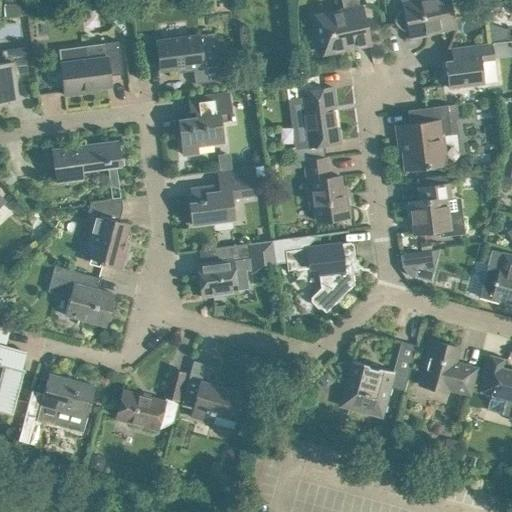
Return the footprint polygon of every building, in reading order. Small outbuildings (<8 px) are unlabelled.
[(130,0),(128,0),(122,1),(124,14),(132,13),(130,0)] [(370,44),(361,5),(359,6),(357,0),(341,0),(343,9),(315,15),(323,54),(370,44)] [(456,26),(451,6),(449,0),(416,0),(401,3),(403,10),(399,11),(395,17),(394,19),(394,21),(394,23),(395,25),(397,26),(403,30),(407,29),(409,36),(456,26)] [(53,1),(34,3),(35,13),(54,11),(53,1)] [(19,4),(1,7),(3,17),(20,14),(19,4)] [(507,32),(489,28),(491,43),(494,43),(505,42),(508,41),(507,32)] [(221,80),(215,33),(199,35),(199,34),(156,40),(160,71),(187,67),(187,71),(193,70),(195,84),(221,80)] [(122,74),(118,41),(103,43),(104,46),(97,46),(97,47),(86,48),(87,55),(87,59),(60,62),(64,95),(84,93),(83,90),(111,86),(109,75),(122,74)] [(453,60),(445,61),(448,88),(468,85),(482,84),(495,82),(493,64),(491,43),(478,45),(451,48),(453,60)] [(0,103),(18,101),(14,75),(28,73),(24,47),(1,50),(3,62),(0,62),(0,103)] [(339,142),(332,87),(319,89),(317,76),(297,80),(288,81),(290,97),(299,96),(306,147),(339,142)] [(221,143),(219,122),(230,121),(227,93),(208,95),(188,98),(190,111),(195,110),(196,117),(178,119),(183,155),(196,153),(195,146),(221,143)] [(440,164),(436,137),(451,135),(447,105),(407,110),(409,124),(399,125),(405,169),(440,164)] [(124,164),(123,158),(120,158),(118,141),(51,150),(55,174),(67,172),(68,179),(81,178),(80,170),(105,167),(107,181),(118,180),(116,166),(124,164)] [(343,199),(340,176),(329,177),(326,158),(302,161),(305,182),(309,182),(315,222),(329,219),(349,217),(347,199),(343,199)] [(511,164),(503,163),(500,174),(511,177),(511,171),(511,164)] [(264,166),(256,167),(257,179),(265,178),(264,166)] [(230,199),(253,196),(250,168),(216,172),(217,185),(190,188),(192,202),(189,203),(192,225),(232,220),(230,199)] [(10,170),(0,179),(0,180),(6,187),(17,178),(10,170)] [(440,176),(423,178),(424,186),(441,184),(440,176)] [(500,176),(497,186),(507,189),(510,178),(500,176)] [(464,233),(461,209),(447,211),(445,198),(451,197),(449,183),(417,187),(419,200),(409,201),(413,233),(439,230),(440,236),(464,233)] [(13,198),(7,204),(17,214),(23,209),(13,198)] [(121,249),(128,223),(119,220),(122,207),(121,198),(101,201),(88,202),(85,213),(92,215),(85,241),(90,241),(86,257),(100,261),(99,263),(121,269),(126,250),(121,249)] [(275,239),(270,239),(270,241),(272,258),(284,257),(286,270),(291,269),(321,266),(323,285),(312,297),(311,301),(318,307),(321,307),(325,312),(354,283),(352,270),(354,270),(353,262),(355,262),(353,244),(349,242),(335,244),(306,247),(290,249),(289,237),(275,239)] [(214,262),(197,264),(201,297),(237,292),(237,288),(247,287),(244,270),(250,269),(251,272),(274,269),(272,258),(270,241),(247,244),(212,248),(214,262)] [(431,242),(420,244),(421,251),(431,250),(431,242)] [(499,300),(511,303),(511,255),(491,250),(478,297),(499,302),(499,300)] [(422,251),(400,254),(402,267),(408,275),(414,277),(412,265),(424,264),(422,251)] [(106,325),(114,294),(84,286),(87,274),(53,265),(47,290),(69,296),(64,314),(106,325)] [(213,308),(211,317),(226,321),(224,307),(213,308)] [(0,373),(1,374),(0,377),(0,408),(12,412),(18,389),(24,370),(20,369),(25,352),(4,347),(8,328),(0,325),(0,373)] [(471,387),(476,368),(455,362),(459,347),(430,340),(425,359),(418,384),(447,392),(448,389),(469,395),(471,387)] [(405,388),(411,365),(416,345),(401,341),(393,371),(352,360),(340,405),(381,417),(390,384),(405,388)] [(511,370),(499,367),(497,378),(485,375),(480,391),(490,394),(485,410),(501,415),(511,417),(511,370)] [(177,400),(184,373),(172,370),(165,396),(177,400)] [(326,373),(318,379),(324,388),(333,381),(326,373)] [(87,416),(95,386),(49,374),(40,404),(70,412),(66,427),(83,432),(87,416)] [(242,392),(200,381),(199,383),(188,380),(181,405),(192,408),(190,416),(203,419),(205,411),(235,419),(242,392)] [(160,420),(165,401),(123,389),(115,418),(157,429),(160,420)] [(42,421),(36,420),(25,416),(18,440),(35,444),(42,421)] [(446,437),(443,451),(453,454),(457,440),(446,437)] [(91,453),(88,467),(101,470),(105,457),(91,453)] [(457,454),(454,466),(463,468),(466,456),(457,454)]
